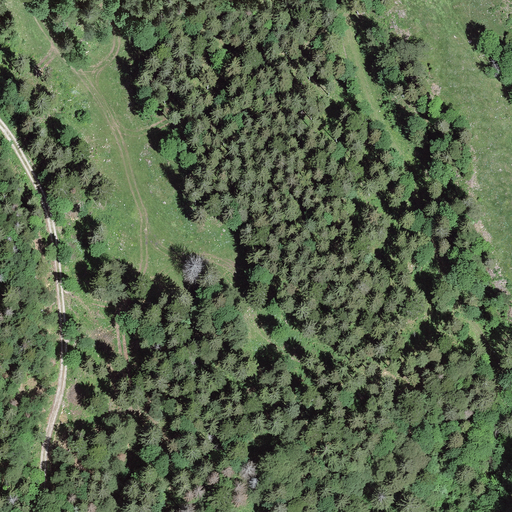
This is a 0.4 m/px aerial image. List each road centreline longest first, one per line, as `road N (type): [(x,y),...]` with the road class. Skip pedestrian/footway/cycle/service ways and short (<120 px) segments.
road 1 (track): [(43,511),(64,337),(53,230),(0,122)]
road 2 (track): [(497,362),(385,129),(334,0)]
